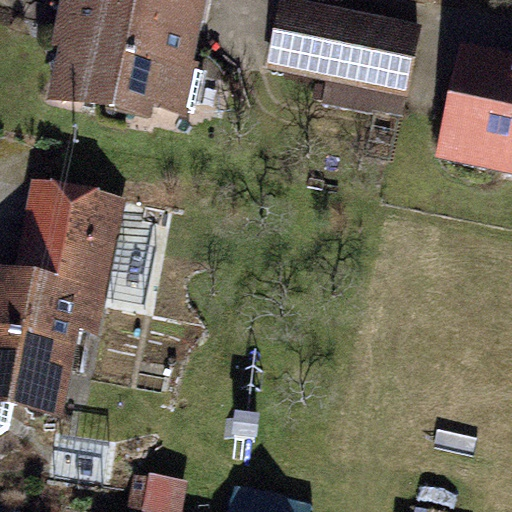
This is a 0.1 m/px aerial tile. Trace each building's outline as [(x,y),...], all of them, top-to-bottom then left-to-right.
[(204,0),(82,0),(63,100),(113,110),(125,97),(165,105),(171,71),(190,75),(204,0)] [(345,18),(284,6),(272,69),(333,81),(345,18)] [(345,18),(333,81),(411,96),(423,33),(345,18)] [(511,70),(475,62),(467,101),(490,106),(478,165),(511,171),(511,70)] [(116,242),(35,225),(23,282),(105,299),(116,242)] [(148,300),(164,253),(139,244),(123,292),(148,300)] [(0,438),(14,429),(19,402),(63,411),(79,335),(97,338),(105,299),(23,282),(0,277),(0,438)] [(147,511),(191,511),(195,481),(151,477),(147,511)]
